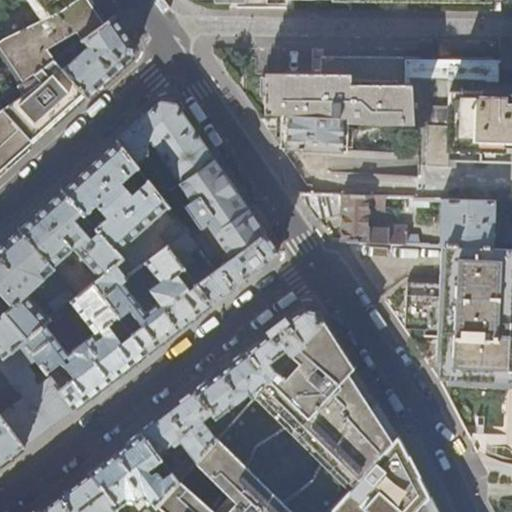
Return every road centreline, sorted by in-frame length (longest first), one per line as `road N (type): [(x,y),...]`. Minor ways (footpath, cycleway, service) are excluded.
road 1 (residential): [(319,261),(0,505)]
road 2 (residential): [(466,511),(406,385),(319,261)]
road 3 (residential): [(319,261),(179,57)]
road 4 (residential): [(0,217),(179,57)]
